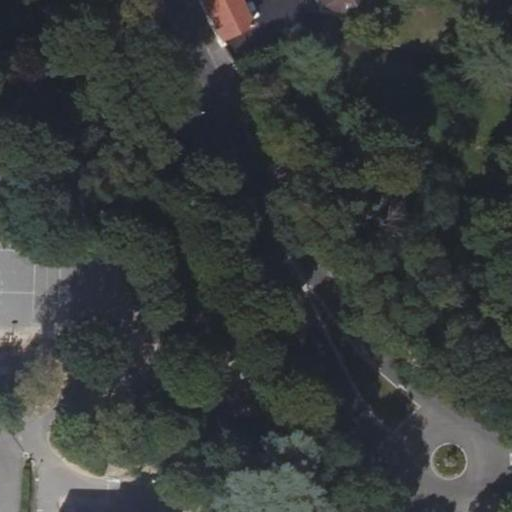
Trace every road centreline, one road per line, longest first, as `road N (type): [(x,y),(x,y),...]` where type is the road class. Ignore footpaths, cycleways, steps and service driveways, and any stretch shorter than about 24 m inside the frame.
road 1 (secondary): [(273,225),(337,384),(407,466)]
road 2 (secondary): [(444,425),(365,346),(273,225)]
road 3 (secondary): [(273,225),(165,0)]
